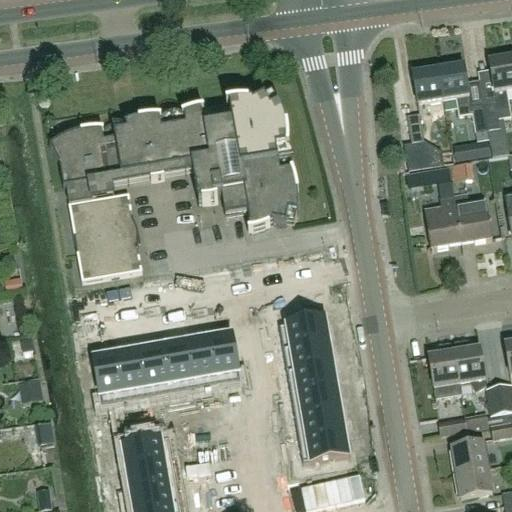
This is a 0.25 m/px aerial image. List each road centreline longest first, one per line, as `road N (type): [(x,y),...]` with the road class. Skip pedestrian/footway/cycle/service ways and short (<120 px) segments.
road 1 (tertiary): [(359,233),(325,20)]
road 2 (residential): [(359,233),(181,264),(185,291)]
road 3 (tertiary): [(123,46),(325,20)]
road 4 (tertiary): [(408,511),(374,322)]
road 5 (tertiary): [(325,20),(476,0)]
road 6 (residential): [(511,300),(374,322)]
road 7 (tertiary): [(0,63),(123,46)]
